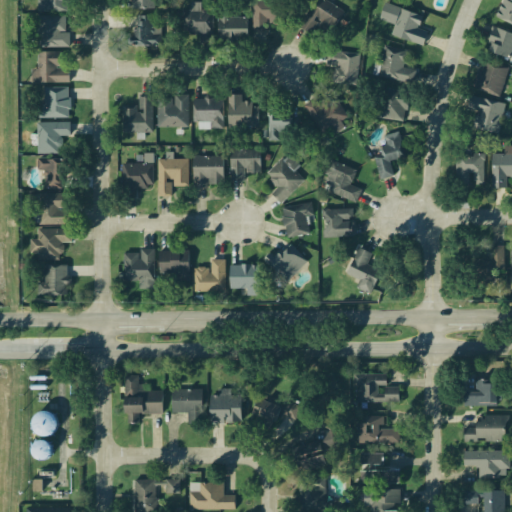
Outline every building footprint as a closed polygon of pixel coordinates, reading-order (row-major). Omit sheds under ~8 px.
[(37,0),(37,11),(66,12),(66,0),(37,0)] [(131,0),(131,8),(152,8),(151,0),(131,0)] [(252,32),(267,32),(267,23),(278,23),(279,1),(252,0),(252,32)] [(322,0),(312,0),(299,27),(312,34),(317,24),(333,33),(344,11),(322,0)] [(511,0),(503,0),(498,19),(511,23),(511,0)] [(212,11),(201,11),(201,2),(190,2),(190,9),(182,9),(182,30),(191,30),(191,35),(199,35),(199,42),(213,42),(212,11)] [(397,4),(422,13),(416,29),(426,33),(421,46),(386,34),(397,4)] [(230,17),(230,11),(217,11),(218,40),(248,40),(247,17),(230,17)] [(33,15),(64,16),(63,48),(33,47),(33,15)] [(129,38),(129,46),(161,45),(160,15),(136,15),(136,37),(129,38)] [(475,48),(506,62),(511,48),(511,29),(488,19),(475,48)] [(410,50),(384,46),(379,77),(414,83),(417,69),(407,67),(410,50)] [(329,51),(328,65),(337,66),(336,82),(354,83),(356,52),(329,51)] [(36,52),(54,52),(54,67),(68,67),(68,83),(27,83),(28,68),(36,68),(36,52)] [(478,58),(506,66),(496,97),(469,88),(478,58)] [(378,82),(406,86),(401,119),(373,115),(378,82)] [(43,86),(68,85),(68,118),(36,118),(36,104),(43,104),(43,86)] [(301,102),(321,139),(349,124),(330,87),(301,102)] [(186,91),(186,126),(156,126),(155,91),(186,91)] [(467,93),(503,103),(496,131),(459,121),(467,93)] [(220,94),(220,129),(190,130),(190,94),(220,94)] [(255,95),(255,131),(225,131),(224,96),(255,95)] [(150,97),(150,133),(120,133),(119,98),(150,97)] [(263,130),(264,140),(291,139),(290,110),(269,111),(270,130),(263,130)] [(36,122),(67,122),(67,154),(36,154),(36,122)] [(378,182),(389,179),(385,163),(403,158),(398,141),(369,149),(378,182)] [(257,150),(257,185),(227,186),(226,150),(257,150)] [(220,151),(220,187),(190,187),(190,152),(220,151)] [(450,155),(481,155),(481,192),(450,192),(450,155)] [(511,155),(486,155),(486,178),(511,178),(511,155)] [(306,179),(278,202),(259,178),(287,156),(306,179)] [(33,157),(66,157),(65,190),(32,190),(33,157)] [(185,157),(185,192),(155,193),(155,157),(185,157)] [(355,204),(325,191),(327,186),(319,180),(329,157),(356,168),(350,182),(362,186),(355,204)] [(151,158),(151,194),(120,194),(120,159),(151,158)] [(31,191),(64,192),(64,225),(31,224),(31,191)] [(306,198),(318,232),(289,242),(278,208),(306,198)] [(321,204),(351,203),(353,236),(322,237),(321,204)] [(30,228),(77,228),(77,244),(64,243),(64,261),(29,261),(30,228)] [(279,235),(303,261),(280,281),(257,255),(279,235)] [(500,243),(500,277),(479,276),(479,243),(500,243)] [(357,246),(372,257),(358,276),(343,265),(357,246)] [(151,247),(152,282),(121,283),(121,247),(151,247)] [(185,250),(186,286),(155,286),(155,251),(185,250)] [(223,259),(223,295),(193,295),(192,260),(223,259)] [(229,263),(259,262),(260,287),(230,288),(229,263)] [(42,263),(67,264),(66,297),(42,297),(42,263)] [(458,384),(458,406),(499,406),(500,370),(474,370),(474,384),(458,384)] [(351,372),(386,372),(386,384),(376,384),(376,393),(382,393),(382,385),(397,385),(397,401),(354,401),(354,385),(351,385),(351,372)] [(123,376),(134,376),(134,392),(161,391),(161,413),(134,413),(134,419),(124,419),(124,413),(120,413),(120,394),(124,394),(123,376)] [(208,394),(208,421),(239,421),(239,394),(228,394),(229,383),(214,383),(214,394),(208,394)] [(170,388),(170,412),(185,412),(186,423),(201,422),(199,387),(170,388)] [(256,396),(278,405),(272,423),(249,414),(256,396)] [(287,397),(302,404),(294,421),(279,413),(287,397)] [(399,441),(355,441),(354,411),(385,410),(385,426),(398,426),(399,441)] [(40,413),(37,415),(34,418),(33,421),(33,425),(34,429),(37,432),(40,434),(44,435),(48,435),(51,433),(54,431),(56,427),(56,423),(56,419),(54,416),(51,413),(47,412),(44,412),(40,413)] [(458,427),(458,443),(502,443),(502,412),(470,412),(470,427),(458,427)] [(320,441),(333,449),(341,435),(328,427),(320,441)] [(288,445),(295,471),(324,463),(317,437),(288,445)] [(40,459),(38,458),(36,457),(34,456),(33,454),(32,451),(32,449),(32,447),(33,445),(35,443),(37,441),(39,440),(41,440),(43,440),(46,441),(48,442),(49,444),(50,446),(51,448),(51,450),(51,452),(50,455),(48,456),(47,458),(45,459),(42,459),(40,459)] [(459,448),(507,448),(507,468),(495,468),(495,477),(477,477),(477,470),(459,470),(459,448)] [(395,481),(359,481),(358,471),(361,471),(361,463),(359,463),(359,451),(383,451),(383,468),(395,467),(395,481)] [(296,479),(307,479),(307,476),(325,476),(325,503),(341,497),(345,511),(342,511),(329,511),(327,506),(320,508),(296,509),(296,479)] [(132,511),(132,478),(153,478),(153,481),(163,480),(163,478),(178,478),(178,493),(163,493),(163,484),(153,485),(154,499),(157,499),(157,511),(132,511)] [(187,508),(233,508),(232,493),(221,494),(221,480),(187,481),(187,508)] [(361,504),(368,506),(368,511),(397,511),(397,504),(399,504),(398,486),(361,487),(361,504)] [(498,490),(499,501),(494,501),(494,511),(476,511),(476,491),(498,490)]
